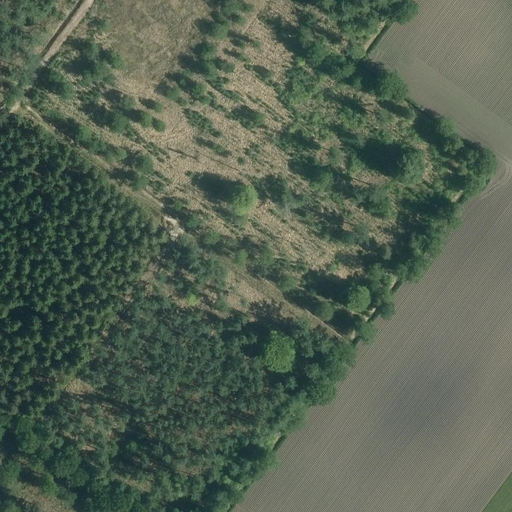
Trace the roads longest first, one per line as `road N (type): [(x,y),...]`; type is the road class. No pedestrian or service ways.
road 1 (track): [(21,436),(175,228),(166,214),(3,104)]
road 2 (track): [(117,511),(0,421)]
road 3 (track): [(0,109),(79,0)]
